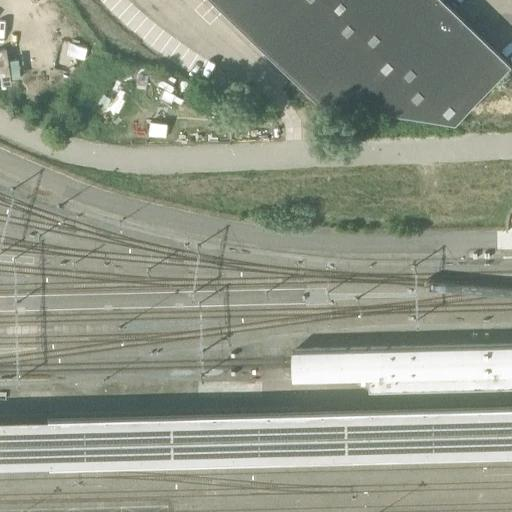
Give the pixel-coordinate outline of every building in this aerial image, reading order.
[(211,0),(294,80),(316,100),(453,121),(509,64),(442,0),(211,0)] [(494,82),(502,89),(511,78),(511,69),(509,66),(494,82)] [(511,79),(503,90),(510,97),(511,95),(511,79)] [(291,364),(291,378),(367,376),(368,389),(511,386),(511,343),(290,349),(291,362),(291,364)] [(511,404),(46,416),(0,417),(0,466),(47,465),(511,452),(511,404)]
